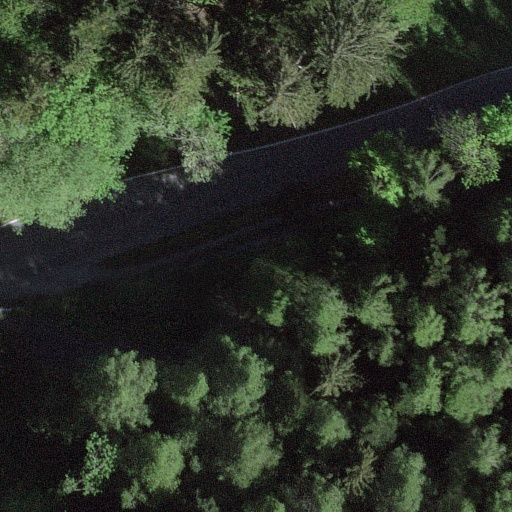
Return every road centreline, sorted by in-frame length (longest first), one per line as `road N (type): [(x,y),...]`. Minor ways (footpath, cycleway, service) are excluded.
road 1 (tertiary): [(0,259),(364,133),(511,92)]
road 2 (track): [(0,333),(511,403)]
road 3 (track): [(16,252),(112,277),(167,269),(351,205),(511,189)]
